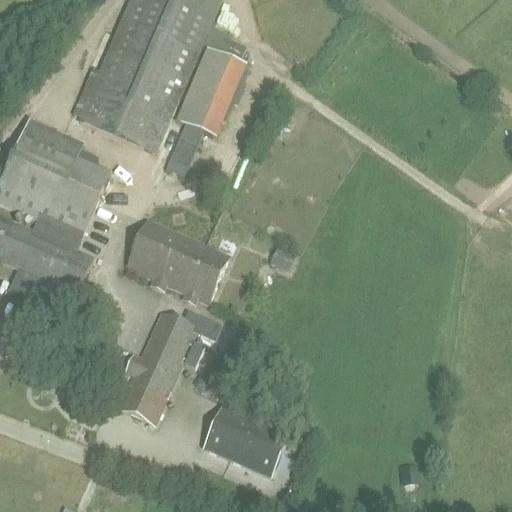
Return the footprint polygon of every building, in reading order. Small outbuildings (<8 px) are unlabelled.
[(208,0),(132,0),(122,25),(79,125),(156,158),(200,57),(222,6),(208,0)] [(198,150),(204,136),(217,141),(247,69),(206,51),(176,124),(185,128),(179,142),(198,150)] [(0,188),(0,208),(53,232),(81,245),(111,179),(95,172),(99,164),(82,157),(85,150),(28,124),(0,188)] [(181,144),(178,150),(167,177),(185,185),(196,157),(198,153),(181,144)] [(0,264),(79,299),(94,263),(0,221),(0,264)] [(167,290),(190,243),(147,224),(127,272),(167,290)] [(231,261),(190,243),(167,290),(210,309),(231,261)] [(288,278),(296,261),(296,260),(278,252),(270,270),(288,278)] [(184,329),(161,319),(129,390),(133,391),(127,405),(123,403),(118,414),(155,430),(185,363),(181,362),(187,348),(191,350),(197,335),(215,343),(220,332),(189,317),(184,329)] [(205,453),(271,482),(287,444),(222,415),(205,453)]
